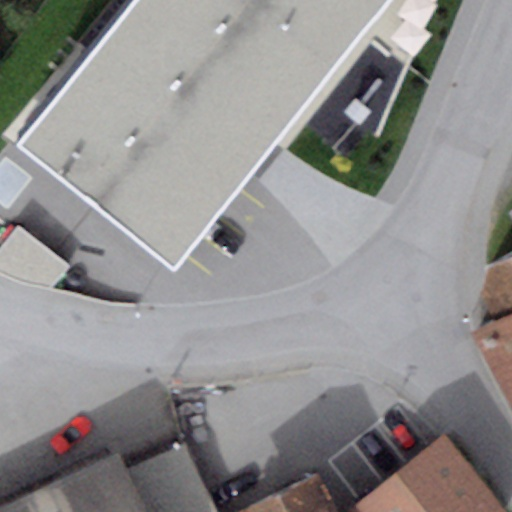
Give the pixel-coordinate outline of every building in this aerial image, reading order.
[(392,0),(131,0),(16,144),(176,271),(392,0)] [(66,266),(17,232),(0,253),(0,270),(49,287),(66,266)] [(511,253),(484,269),(476,293),(490,319),(469,330),(511,406),(511,253)] [(505,511),(441,435),(349,511),(505,511)] [(145,511),(117,453),(0,509),(0,511),(145,511)] [(333,511),(316,477),(245,511),(333,511)]
